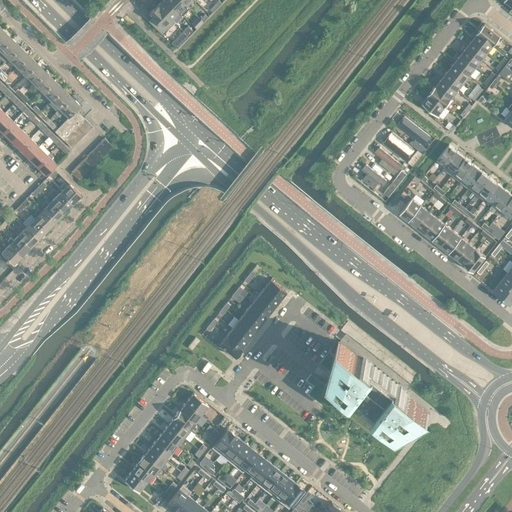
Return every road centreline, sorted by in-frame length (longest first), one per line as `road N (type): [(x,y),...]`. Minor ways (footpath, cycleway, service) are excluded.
road 1 (residential): [(476,1),(336,180),(511,322)]
road 2 (secondary): [(507,376),(218,145)]
road 3 (secondary): [(230,181),(444,367)]
road 4 (secondary): [(145,172),(1,346)]
road 5 (residential): [(96,137),(62,171),(90,198),(0,291)]
road 6 (secondary): [(18,362),(152,194)]
road 7 (residential): [(93,486),(184,372),(221,401)]
road 8 (residential): [(221,401),(362,511)]
road 9 (residential): [(109,120),(0,8)]
road 10 (secondary): [(33,0),(137,101)]
road 11 (secondary): [(155,90),(64,0)]
road 12 (secondary): [(481,407),(484,453),(440,511)]
